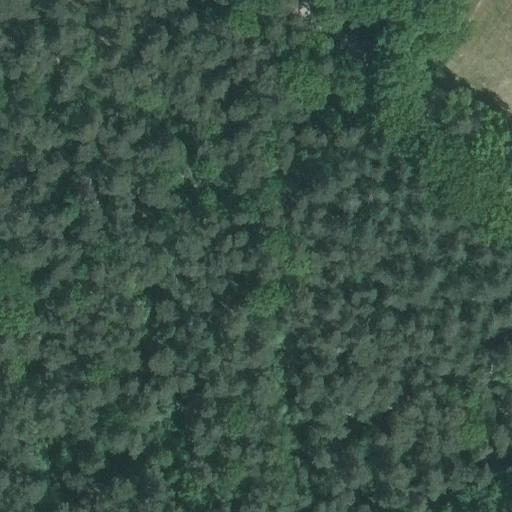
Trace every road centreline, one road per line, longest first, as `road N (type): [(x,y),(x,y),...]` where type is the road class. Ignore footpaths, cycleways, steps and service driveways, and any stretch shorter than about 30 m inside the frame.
road 1 (track): [(0,283),(399,93)]
road 2 (track): [(511,195),(296,0)]
